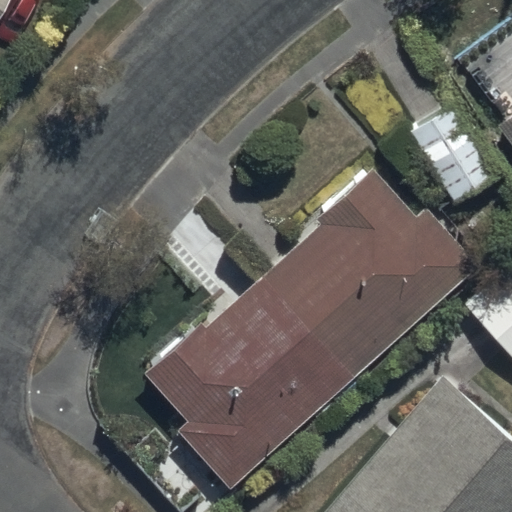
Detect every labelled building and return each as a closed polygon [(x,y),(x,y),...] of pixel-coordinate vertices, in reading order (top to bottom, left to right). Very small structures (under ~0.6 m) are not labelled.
[(444,100),(405,125),(453,200),(492,175),(444,100)] [(511,109),(494,124),(511,148),(511,109)] [(226,484),(472,260),(421,203),(410,213),(364,162),(311,211),(318,219),(204,323),(199,317),(142,369),(186,417),(174,427),(226,484)] [(511,255),(461,298),(511,357),(511,255)] [(511,511),(511,436),(437,374),(322,511),(511,511)]
